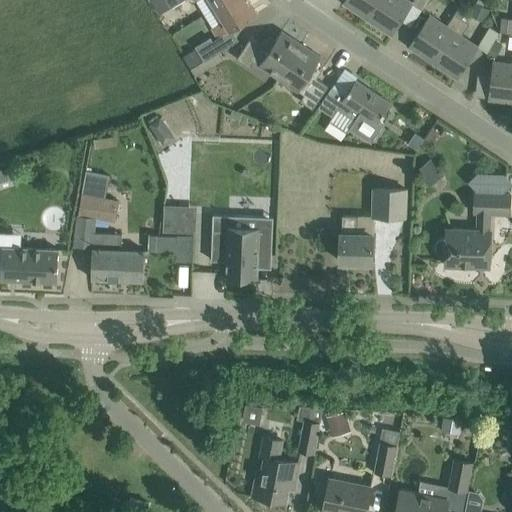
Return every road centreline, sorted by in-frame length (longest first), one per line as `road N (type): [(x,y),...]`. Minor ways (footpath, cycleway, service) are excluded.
road 1 (tertiary): [(511,336),(302,319),(97,325)]
road 2 (residential): [(511,148),(289,0)]
road 3 (residential): [(222,511),(97,382),(97,325)]
